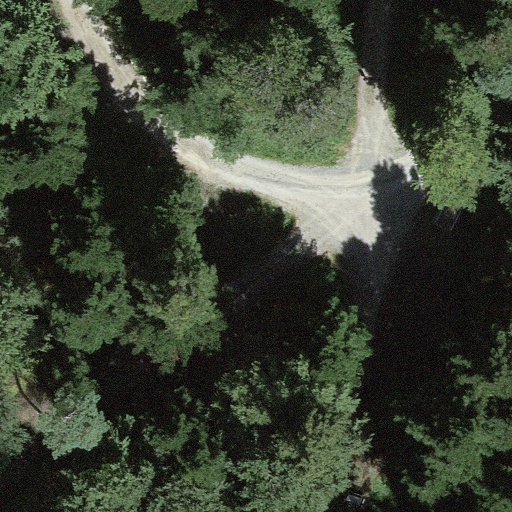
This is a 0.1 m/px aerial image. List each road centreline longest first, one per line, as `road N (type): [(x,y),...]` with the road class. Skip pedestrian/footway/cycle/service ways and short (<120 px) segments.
road 1 (track): [(71,0),(102,65),(135,108),(176,138),(250,171),(300,182),(355,185),(415,167),(476,120),(511,77)]
road 2 (track): [(0,457),(355,185)]
road 3 (track): [(355,185),(365,282),(359,359),(327,511)]
road 4 (track): [(355,185),(388,0)]
